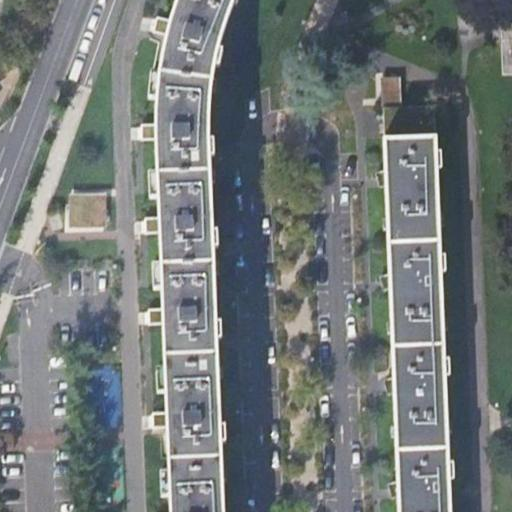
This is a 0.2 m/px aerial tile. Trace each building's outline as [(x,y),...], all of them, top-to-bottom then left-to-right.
[(179,0),(179,2),(174,23),(171,38),(169,48),(162,78),(156,109),(157,124),(157,140),(157,144),(158,152),(160,218),(161,234),(164,309),(164,326),(164,328),(168,413),(168,429),(170,459),(171,511),(224,511),(221,443),(226,443),(225,428),(221,428),(218,340),(222,340),(221,324),(217,324),(214,249),(218,248),(217,232),(213,232),(210,157),(215,157),(214,141),(210,141),(209,116),(216,67),(221,67),(224,52),(220,50),(227,25),(236,0),(179,0)] [(162,22),(158,31),(171,38),(174,23),(165,18),(162,22)] [(511,24),(500,25),(501,42),(502,76),(511,75),(511,24)] [(422,138),(436,138),(435,108),(383,110),(385,137),(385,140),(397,139),(396,121),(422,120),(422,138)] [(148,129),(146,138),(157,140),(157,124),(149,124),(148,129)] [(436,152),(436,138),(422,138),(397,139),(385,140),(386,168),(386,170),(386,179),(387,186),(390,272),(390,274),(390,285),(391,290),(393,350),(394,378),(394,386),(395,394),(398,482),(398,493),(398,498),(398,511),(452,511),(451,481),(455,481),(455,462),(450,462),(446,377),(451,377),(450,359),(445,359),(442,273),(446,273),(446,255),(441,255),(438,169),(442,169),(441,152),(436,152)] [(386,170),(376,173),(380,187),(387,186),(386,179),(386,170)] [(71,188),(69,227),(111,229),(112,190),(71,188)] [(150,232),(161,234),(160,218),(152,218),(151,223),(151,228),(150,232)] [(380,277),(384,290),(391,290),(390,285),(390,274),(380,277)] [(153,323),(164,326),(164,309),(156,309),(155,314),(153,323)] [(384,381),(388,394),(395,394),(394,386),(394,378),(384,381)] [(158,427),(168,429),(168,413),(160,413),(159,417),(158,427)] [(390,490),(392,498),(398,498),(398,482),(388,485),(390,490)]
